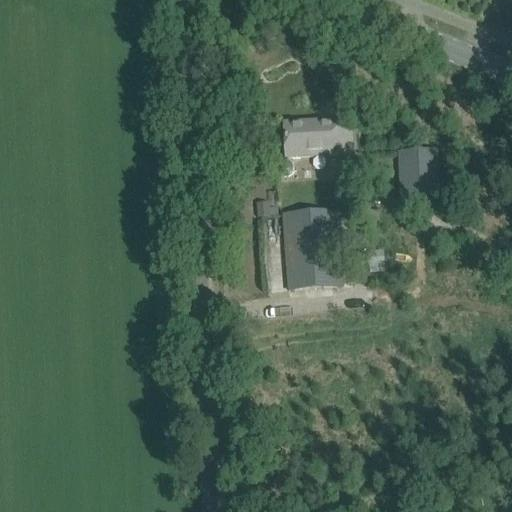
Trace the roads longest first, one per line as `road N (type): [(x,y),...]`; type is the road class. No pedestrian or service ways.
road 1 (unclassified): [(204,511),(176,0)]
road 2 (tertiary): [(511,69),(331,0)]
